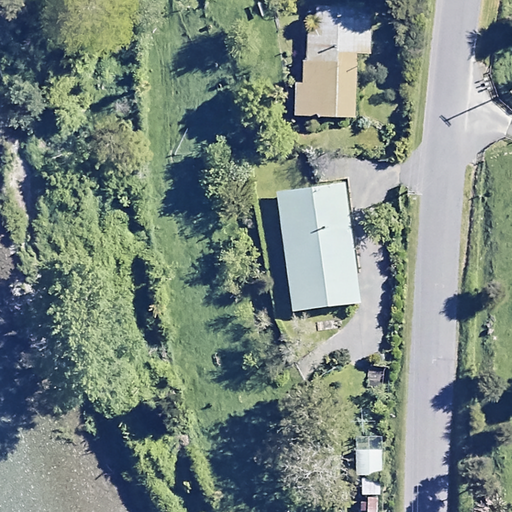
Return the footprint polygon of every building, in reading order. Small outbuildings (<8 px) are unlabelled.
[(369,9),(306,5),(302,84),(293,84),(292,112),(353,115),(356,52),(367,52),(369,9)] [(356,300),(341,179),(270,188),(285,309),(356,300)] [(344,436),(321,438),(324,486),(347,484),(344,436)] [(380,449),(352,448),(352,473),(380,473),(380,449)] [(378,511),(378,477),(356,477),(355,511),(378,511)]
